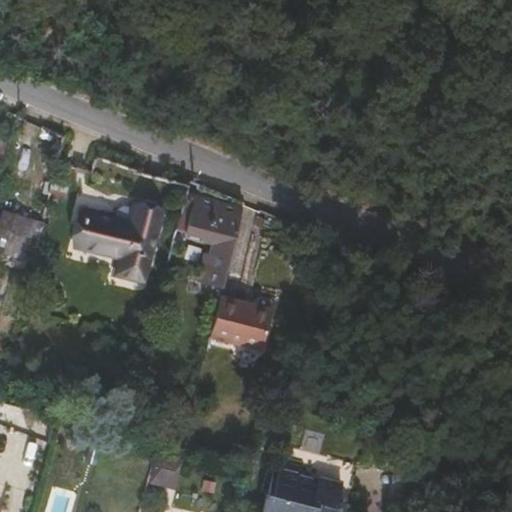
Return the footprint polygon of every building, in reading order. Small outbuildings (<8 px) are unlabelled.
[(239,200),(193,182),(181,233),(207,244),(200,276),(218,283),(239,200)] [(140,270),(156,203),(133,197),(129,214),(85,202),(76,235),(120,246),(115,264),(140,270)] [(0,250),(20,256),(25,235),(35,238),(39,221),(0,210),(0,250)] [(235,303),(237,298),(216,293),(206,333),(256,345),(265,309),(235,303)] [(269,476),(264,497),(303,506),(315,509),(314,511),(341,511),(347,486),(351,487),(361,447),(287,429),(281,453),(271,451),(265,475),(269,476)] [(174,472),(177,458),(152,452),(146,473),(162,476),(164,470),(174,472)] [(301,511),(303,506),(264,497),(260,511),(301,511)]
